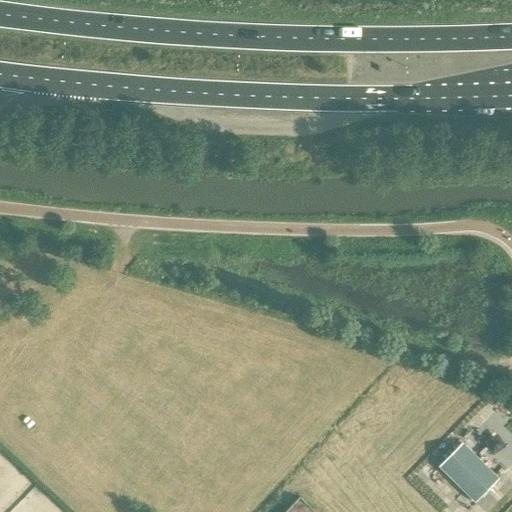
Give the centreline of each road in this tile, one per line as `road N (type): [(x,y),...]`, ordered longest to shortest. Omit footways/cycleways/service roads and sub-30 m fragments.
road 1 (unclassified): [(511,245),(467,226),(319,230),(0,207)]
road 2 (secondary): [(0,74),(244,96),(511,94)]
road 3 (secondary): [(511,36),(196,36),(0,18)]
